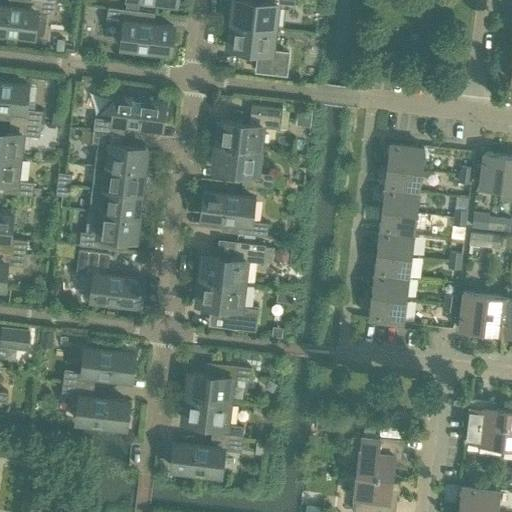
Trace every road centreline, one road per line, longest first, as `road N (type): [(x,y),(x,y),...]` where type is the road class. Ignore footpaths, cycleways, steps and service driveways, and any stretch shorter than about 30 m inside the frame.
road 1 (residential): [(165,332),(195,78)]
road 2 (residential): [(195,78),(0,55)]
road 3 (residential): [(144,511),(165,332)]
road 4 (residential): [(165,332),(0,311)]
road 5 (residential): [(328,352),(165,332)]
road 6 (residential): [(356,97),(195,78)]
road 7 (residential): [(428,511),(448,368)]
road 8 (residential): [(448,368),(328,352)]
road 9 (residential): [(476,109),(356,97)]
